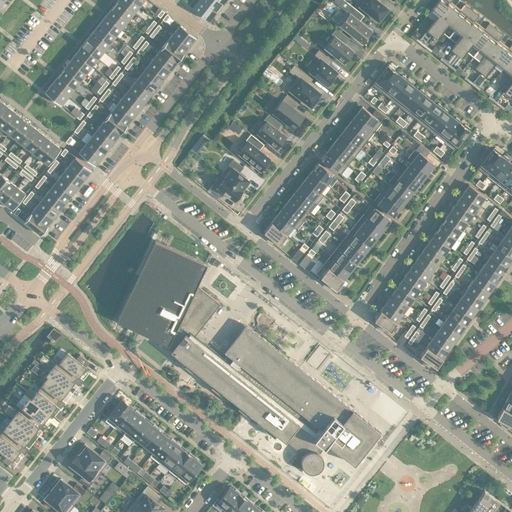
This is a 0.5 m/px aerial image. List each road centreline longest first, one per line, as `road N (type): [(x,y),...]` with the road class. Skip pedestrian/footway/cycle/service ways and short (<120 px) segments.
road 1 (residential): [(128,179),(336,341)]
road 2 (residential): [(394,39),(243,230)]
road 3 (residential): [(354,318),(497,121)]
road 4 (residential): [(336,341),(511,479)]
road 5 (residential): [(121,367),(6,511)]
road 6 (residential): [(121,367),(234,457)]
road 7 (residential): [(354,318),(243,230)]
road 8 (residential): [(497,121),(394,39)]
road 9 (residential): [(217,45),(138,148)]
road 10 (residential): [(148,156),(228,54)]
road 11 (residential): [(243,230),(148,156)]
